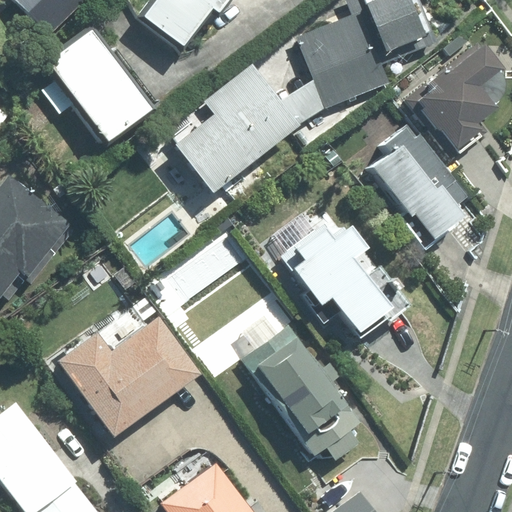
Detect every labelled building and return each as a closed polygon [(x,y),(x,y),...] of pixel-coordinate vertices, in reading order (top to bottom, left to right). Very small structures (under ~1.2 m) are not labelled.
[(80,0),(0,0),(0,1),(36,43),(80,0)] [(223,0),(144,0),(127,23),(178,61),(223,0)] [(198,123),(158,152),(197,201),(318,111),(381,86),(374,69),(429,47),(411,0),(336,0),(343,19),(287,41),(300,69),(259,99),(237,70),(188,109),(198,123)] [(78,30),(32,67),(93,150),(140,112),(78,30)] [(490,75),(470,43),(392,103),(440,163),(469,138),(464,130),(483,113),(491,103),(493,93),(493,82),(490,75)] [(383,163),(359,180),(420,248),(467,213),(404,126),(372,149),(383,163)] [(60,229),(0,182),(0,291),(8,281),(15,287),(60,229)] [(219,229),(189,253),(208,277),(218,270),(225,280),(246,264),(219,229)] [(311,232),(271,260),(303,310),(315,303),(339,339),(373,313),(337,261),(350,250),(333,229),(318,242),(311,232)] [(179,298),(160,273),(142,286),(161,312),(179,298)] [(186,377),(146,320),(96,354),(84,336),(44,364),(99,443),(186,377)] [(284,326),(234,361),(308,473),(358,439),(284,326)] [(82,511),(5,406),(0,409),(0,498),(10,511),(82,511)] [(241,511),(205,462),(146,504),(152,511),(241,511)] [(367,511),(352,492),(326,511),(367,511)]
